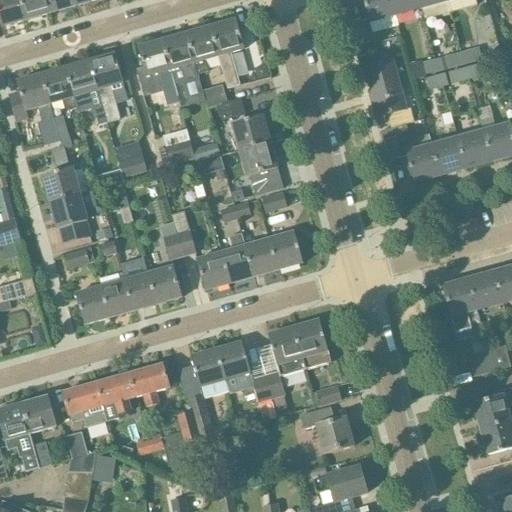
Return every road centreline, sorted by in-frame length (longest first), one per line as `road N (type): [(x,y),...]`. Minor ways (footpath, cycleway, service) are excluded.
road 1 (residential): [(0,380),(356,281)]
road 2 (tertiary): [(356,281),(282,0)]
road 3 (tertiary): [(419,511),(356,281)]
road 4 (residential): [(0,59),(212,0)]
road 5 (residential): [(356,281),(511,239)]
